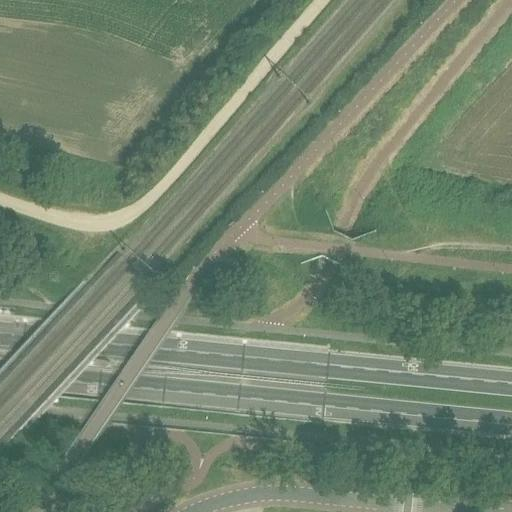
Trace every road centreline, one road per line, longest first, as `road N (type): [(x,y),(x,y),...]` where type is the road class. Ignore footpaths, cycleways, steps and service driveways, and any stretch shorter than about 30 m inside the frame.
road 1 (primary): [(511,383),(0,333)]
road 2 (primary): [(0,374),(511,423)]
road 3 (track): [(321,0),(148,200),(123,219),(90,223)]
road 4 (tertiary): [(236,497),(290,493),(406,505)]
